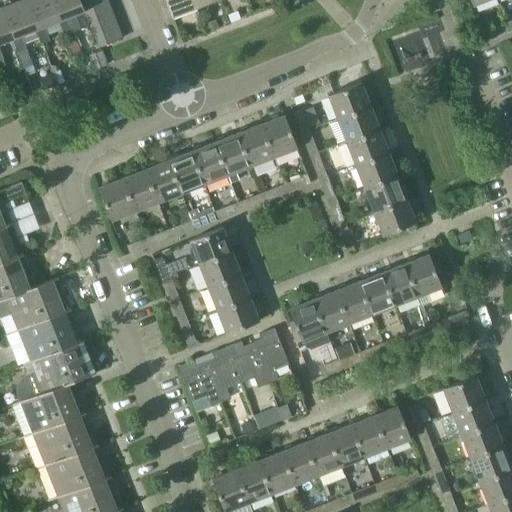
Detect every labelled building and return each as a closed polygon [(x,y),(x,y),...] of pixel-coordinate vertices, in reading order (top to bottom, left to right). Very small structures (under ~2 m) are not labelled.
[(26,0),(22,0),(3,8),(15,39),(13,39),(25,69),(33,66),(21,36),(36,30),(38,30),(26,0)] [(52,0),(26,0),(38,30),(36,30),(41,44),(49,41),(44,27),(59,21),(61,21),(52,0)] [(52,0),(61,21),(59,21),(65,35),(66,35),(73,32),(68,18),(85,11),(85,10),(80,0),(52,0)] [(108,0),(80,0),(85,10),(108,1),(108,0)] [(164,0),(172,17),(196,8),(192,0),(164,0)] [(108,1),(85,10),(85,11),(89,21),(113,12),(108,1)] [(3,8),(0,8),(0,68),(7,66),(0,49),(0,44),(13,39),(15,39),(3,8)] [(113,12),(89,21),(94,32),(117,23),(113,12)] [(227,16),(230,24),(239,20),(236,13),(227,16)] [(201,21),(206,34),(218,29),(215,20),(207,23),(206,20),(201,21)] [(117,23),(94,32),(100,47),(123,38),(117,23)] [(507,23),(489,30),(492,38),(510,31),(507,23)] [(337,119),(370,106),(361,82),(328,95),(337,119)] [(346,141),(378,129),(370,106),(337,119),(346,141)] [(302,111),(294,114),(294,116),(301,133),(309,129),(302,111)] [(284,115),(260,124),(273,157),(296,148),(284,115)] [(260,124),(236,133),(249,166),(273,157),(260,124)] [(309,129),(301,133),(306,147),(315,144),(309,129)] [(355,165),(388,152),(378,129),(346,141),(355,165)] [(236,133),(214,142),(227,175),(230,184),(239,181),(235,172),(249,166),(236,133)] [(214,142),(190,151),(203,184),(227,175),(214,142)] [(190,151),(168,160),(180,193),(203,184),(190,151)] [(364,188),(397,175),(388,152),(355,165),(364,188)] [(168,160),(144,169),(157,202),(180,193),(168,160)] [(321,160),(313,163),(319,179),(327,176),(321,160)] [(144,169),(121,178),(134,211),(157,202),(144,169)] [(373,211),(406,199),(397,175),(364,188),(373,211)] [(327,176),(319,179),(320,181),(325,194),(333,191),(327,176)] [(121,178),(98,188),(109,217),(111,221),(120,217),(134,211),(121,178)] [(303,178),(285,185),(288,193),(306,186),(303,178)] [(22,182),(0,190),(0,227),(12,223),(4,202),(26,193),(22,182)] [(285,185),(268,191),(271,199),(288,193),(285,185)] [(253,197),(238,203),(241,211),(256,205),(253,197)] [(406,199),(373,211),(382,234),(414,222),(406,199)] [(238,203),(222,209),(225,217),(241,211),(238,203)] [(340,207),(331,210),(337,225),(345,222),(340,207)] [(207,215),(191,221),(194,229),(210,223),(207,215)] [(191,221),(176,227),(179,235),(194,229),(191,221)] [(345,222),(337,225),(344,244),(345,243),(353,240),(345,222)] [(0,227),(0,263),(24,254),(12,223),(0,227)] [(199,264),(232,252),(223,228),(190,241),(199,264)] [(461,244),(472,239),(469,231),(457,235),(461,244)] [(161,233),(147,238),(149,246),(164,241),(161,233)] [(147,238),(127,246),(130,254),(149,246),(147,238)] [(208,287),(241,275),(232,252),(199,264),(208,287)] [(427,254),(404,263),(417,296),(421,306),(431,303),(426,292),(437,288),(441,286),(428,253),(427,254)] [(0,299),(36,285),(24,254),(0,263),(0,299)] [(163,257),(155,260),(162,278),(171,275),(163,257)] [(404,263),(382,272),(395,305),(417,296),(404,263)] [(382,272),(358,281),(371,314),(395,305),(382,272)] [(171,275),(162,278),(168,295),(177,292),(171,275)] [(217,310),(249,298),(241,275),(208,287),(217,310)] [(11,313),(17,329),(71,308),(59,277),(36,285),(0,299),(0,317),(0,318),(11,313)] [(358,281),(336,290),(348,323),(371,314),(358,281)] [(336,290),(312,299),(325,332),(348,323),(336,290)] [(249,298),(217,310),(226,334),(258,321),(249,298)] [(312,299),(289,308),(302,341),(304,340),(307,347),(312,348),(329,341),(325,332),(312,299)] [(183,307),(174,311),(180,324),(188,321),(183,307)] [(17,329),(30,361),(84,340),(71,308),(17,329)] [(449,317),(429,325),(432,334),(452,326),(449,317)] [(188,321),(180,324),(187,343),(196,340),(188,321)] [(429,325),(414,331),(417,339),(432,334),(429,325)] [(261,338),(252,341),(268,382),(278,378),(274,368),(289,362),(274,326),(262,331),(259,333),(261,338)] [(398,337),(383,343),(386,352),(402,345),(398,337)] [(242,339),(226,346),(240,381),(254,376),(258,386),(268,382),(252,341),(244,345),(242,339)] [(17,394),(20,402),(73,381),(97,372),(84,340),(30,361),(33,372),(28,374),(22,377),(18,383),(16,389),(17,394)] [(383,343),(368,349),(371,357),(386,352),(383,343)] [(214,356),(204,360),(221,401),(231,397),(227,387),(240,381),(226,346),(212,351),(214,356)] [(351,355),(337,361),(340,370),(355,364),(351,355)] [(194,358),(178,365),(197,412),(211,406),(210,405),(221,401),(204,360),(196,363),(194,358)] [(337,361),(319,368),(322,376),(340,370),(337,361)] [(451,412),(484,399),(475,375),(442,388),(451,412)] [(20,402),(32,433),(85,412),(73,381),(20,402)] [(460,435),(494,422),(484,399),(451,412),(460,435)] [(416,404),(407,408),(414,426),(423,423),(431,420),(426,408),(419,411),(416,404)] [(397,405),(373,415),(386,447),(410,438),(397,405)] [(291,416),(288,409),(280,413),(282,419),(291,416)] [(32,433),(45,466),(98,445),(85,412),(32,433)] [(373,415),(350,424),(363,457),(386,447),(373,415)] [(257,429),(253,420),(241,425),(245,433),(257,429)] [(469,458),(503,445),(494,422),(460,435),(469,458)] [(423,423),(414,426),(421,442),(429,438),(423,423)] [(350,424),(327,433),(340,466),(363,457),(350,424)] [(210,446),(221,442),(217,432),(206,436),(210,446)] [(327,433),(304,442),(317,475),(322,487),(345,477),(340,466),(327,433)] [(304,442),(281,452),(294,484),(317,475),(304,442)] [(45,466),(57,497),(110,476),(98,445),(45,466)] [(479,481),(511,468),(503,445),(469,458),(479,481)] [(281,452),(258,461),(271,493),(294,484),(281,452)] [(436,455),(427,458),(432,472),(441,469),(436,455)] [(258,461),(234,470),(247,503),(271,493),(258,461)] [(416,468),(398,475),(401,483),(420,476),(416,468)] [(488,504),(511,494),(511,468),(479,481),(488,504)] [(441,469),(432,472),(438,487),(447,483),(441,469)] [(234,470),(211,479),(224,511),(247,503),(234,470)] [(398,475),(382,481),(386,490),(401,483),(398,475)] [(57,497),(62,511),(113,511),(123,508),(110,476),(57,497)] [(367,488),(351,494),(354,502),(370,496),(367,488)] [(351,494),(335,500),(339,508),(354,502),(351,494)] [(511,511),(511,494),(488,504),(490,511),(511,511)] [(457,511),(454,501),(445,504),(447,511),(457,511)]
